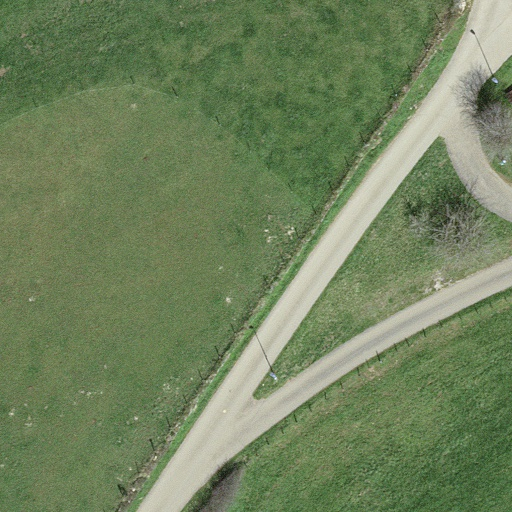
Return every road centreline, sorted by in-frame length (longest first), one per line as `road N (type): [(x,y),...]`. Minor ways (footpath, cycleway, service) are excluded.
road 1 (unclassified): [(149,511),(345,224),(511,22)]
road 2 (track): [(187,457),(372,338),(511,271)]
road 3 (track): [(449,92),(459,153),(472,175),(511,206)]
